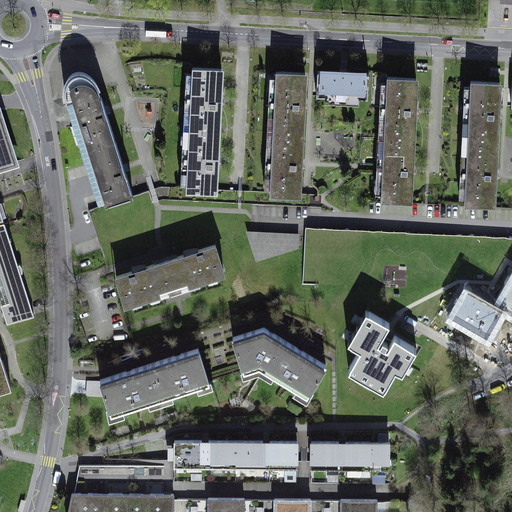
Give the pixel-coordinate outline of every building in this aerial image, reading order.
[(272,68),(273,137),(307,137),(306,68),(272,68)] [(194,69),(190,130),(221,132),(223,99),(225,71),(194,69)] [(368,70),(316,70),(316,97),(367,97),(368,70)] [(88,139),(119,129),(109,100),(101,79),(94,75),(87,72),(82,72),(76,73),(70,76),(67,79),(66,85),(67,99),(70,109),(77,106),(88,139)] [(388,76),(386,143),(413,142),(415,77),(388,76)] [(468,81),(467,143),(497,144),(498,81),(468,81)] [(0,108),(0,173),(20,168),(0,108)] [(88,139),(110,203),(142,192),(119,129),(88,139)] [(219,158),(221,132),(190,130),(187,189),(217,191),(219,158)] [(307,137),(273,137),(273,197),(306,198),(307,137)] [(411,198),(413,142),(386,143),(384,197),(411,198)] [(496,200),(497,144),(467,143),(466,199),(496,200)] [(0,304),(1,307),(7,326),(35,318),(5,222),(0,223),(0,304)] [(297,235),(250,232),(257,260),(297,247),(297,235)] [(219,243),(117,275),(127,305),(229,273),(219,243)] [(511,278),(494,304),(511,316),(511,278)] [(468,290),(454,314),(491,336),(505,312),(468,290)] [(390,325),(371,312),(351,343),(363,351),(350,370),(382,391),(396,370),(401,373),(416,350),(399,339),(389,353),(377,345),(390,325)] [(265,364),(315,395),(331,369),(264,329),(233,339),(242,371),(265,364)] [(198,347),(101,381),(114,416),(210,382),(198,347)] [(0,390),(11,387),(0,352),(0,390)] [(174,438),(174,464),(298,463),(298,437),(174,438)] [(391,439),(313,440),(314,467),(391,466),(391,439)] [(148,511),(148,494),(129,495),(129,511),(148,511)] [(148,511),(176,511),(177,494),(148,494),(148,511)] [(69,511),(92,511),(92,495),(70,495),(69,511)] [(111,511),(111,495),(92,495),(92,511),(111,511)] [(111,511),(129,511),(129,495),(111,495),(111,511)] [(248,511),(249,499),(214,498),(213,511),(248,511)] [(314,511),(314,499),(280,498),(279,511),(314,511)] [(378,511),(379,500),(344,499),(343,511),(378,511)]
